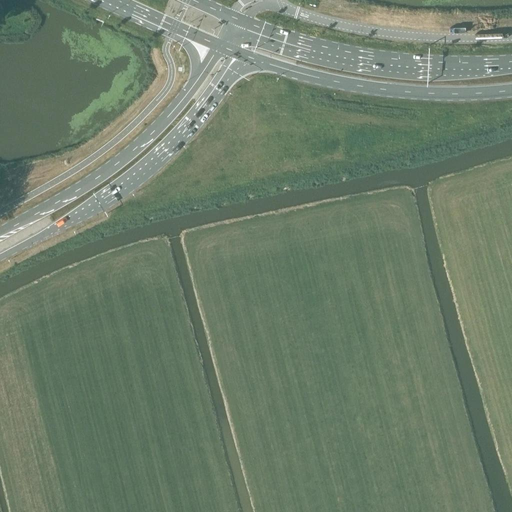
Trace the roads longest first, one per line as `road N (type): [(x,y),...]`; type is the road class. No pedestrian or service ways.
road 1 (primary): [(0,257),(106,198),(159,156),(236,53)]
road 2 (primary): [(219,46),(131,153),(0,232)]
road 3 (primary): [(236,53),(371,87),(511,90)]
road 4 (primary): [(511,65),(385,62),(246,23)]
road 5 (unclassified): [(511,37),(359,29),(269,1)]
